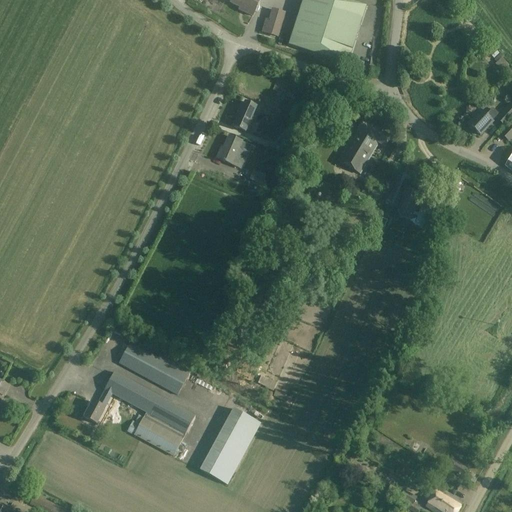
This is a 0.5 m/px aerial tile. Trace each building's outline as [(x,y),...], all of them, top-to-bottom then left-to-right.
[(259,0),(231,0),(230,3),(244,10),(243,12),(252,17),(259,0)] [(341,0),(303,0),(289,45),(347,65),(366,8),(341,0)] [(284,14),(272,10),(269,22),(265,21),(264,23),(261,32),(277,37),(280,28),(284,14)] [(503,57),(500,54),(494,61),(497,63),(495,65),(502,72),(508,66),(501,59),(503,57)] [(256,107),(244,102),(241,111),(238,111),(236,115),(238,117),(236,120),(234,120),(232,125),(234,126),(233,128),(245,133),(253,116),(256,107)] [(278,107),(267,102),(262,114),(270,117),(271,113),(275,115),(275,114),(279,115),(281,111),(277,110),(278,107)] [(511,116),(511,104),(497,120),(504,126),(511,116)] [(499,116),(492,109),(486,117),(479,111),(473,118),(474,119),(468,125),(480,136),(492,123),(499,116)] [(391,137),(363,120),(337,162),(359,175),(378,144),(385,148),(391,137)] [(511,137),(511,122),(501,135),(508,141),(511,137)] [(296,135),(286,131),(284,139),(281,138),(278,145),(276,150),(287,155),(292,142),(294,142),(296,135)] [(220,151),(217,159),(223,162),(223,163),(225,164),(234,168),(240,154),(246,157),(248,158),(252,147),(238,141),(229,137),(222,152),(220,151)] [(265,176),(253,172),(250,179),(262,184),(265,176)] [(340,187),(332,177),(315,190),(322,200),(340,187)] [(397,212),(397,213),(398,215),(400,218),(407,221),(412,218),(413,215),(414,213),(414,212),(420,196),(406,191),(405,191),(402,200),(397,212)] [(414,213),(413,215),(418,217),(415,224),(424,227),(430,212),(429,212),(430,210),(432,206),(424,203),(423,207),(422,209),(420,209),(419,214),(414,212),(414,213)] [(377,216),(373,226),(383,230),(387,221),(377,216)] [(257,249),(257,233),(243,233),(243,249),(257,249)] [(158,358),(130,343),(119,364),(177,396),(191,370),(160,354),(158,358)] [(195,417),(114,373),(97,405),(92,402),(84,418),(96,425),(104,409),(112,395),(146,413),(139,425),(133,421),(127,432),(173,457),(195,417)] [(0,381),(0,401),(1,402),(9,386),(0,382),(0,381)] [(261,425),(232,409),(200,471),(228,486),(261,425)] [(469,470),(453,460),(448,470),(464,479),(469,470)] [(456,511),(463,503),(436,486),(424,506),(432,511),(456,511)] [(416,498),(404,491),(400,497),(401,498),(412,505),(420,510),(421,510),(421,509),(412,504),(416,498)] [(68,511),(36,496),(32,505),(45,511),(68,511)] [(401,498),(398,504),(411,511),(419,511),(421,510),(420,510),(412,505),(401,498)]
